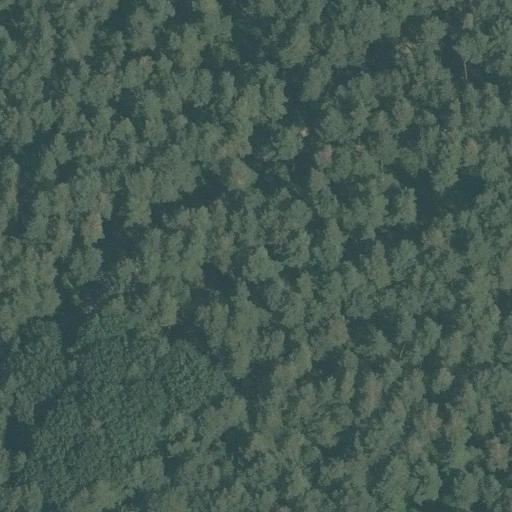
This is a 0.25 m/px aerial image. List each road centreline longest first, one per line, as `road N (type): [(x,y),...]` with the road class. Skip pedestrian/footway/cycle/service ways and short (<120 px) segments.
road 1 (track): [(0,370),(459,0)]
road 2 (track): [(398,511),(0,230)]
